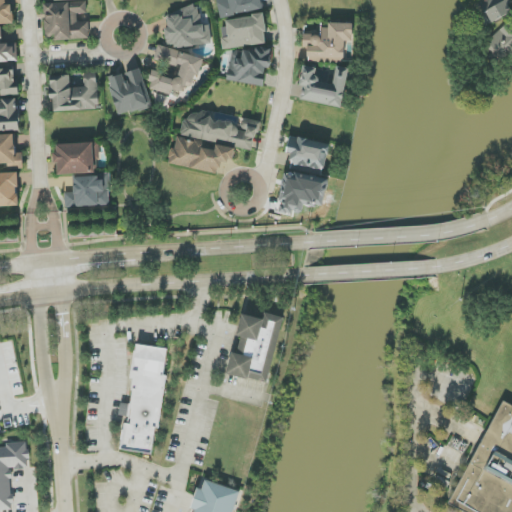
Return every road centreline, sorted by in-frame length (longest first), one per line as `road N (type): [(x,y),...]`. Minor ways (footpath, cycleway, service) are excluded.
road 1 (tertiary): [(0,299),(50,289),(302,277)]
road 2 (residential): [(29,0),(39,189),(31,214),(47,263)]
road 3 (residential): [(245,183),(268,162),(286,80),(284,0)]
road 4 (tertiary): [(472,226),(307,244)]
road 5 (tertiary): [(307,244),(142,254)]
road 6 (tertiary): [(302,277),(435,268)]
road 7 (residential): [(50,289),(39,305),(47,379),(59,406)]
road 8 (residential): [(59,406),(67,375),(63,303),(50,289)]
